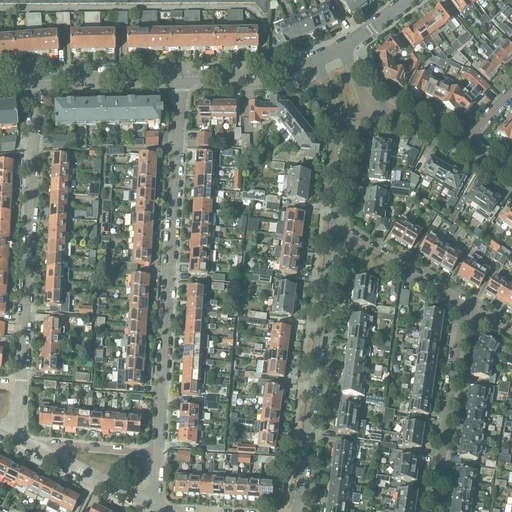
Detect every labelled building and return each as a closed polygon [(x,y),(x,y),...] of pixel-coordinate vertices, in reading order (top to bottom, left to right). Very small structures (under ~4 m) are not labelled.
[(260,0),(255,5),(263,14),(263,8),(270,2),(270,0),(260,0)] [(279,9),(275,0),(270,0),(270,2),(269,15),(271,15),(271,12),(279,9)] [(355,13),(362,8),(355,0),(338,0),(350,15),(354,12),(355,13)] [(369,0),(355,0),(362,8),(367,4),(366,3),(370,0),(369,0)] [(464,19),(472,13),(462,0),(450,0),(464,19)] [(472,5),(477,2),(475,0),(462,0),(472,13),(477,19),(480,16),(472,5)] [(449,30),(452,34),(456,32),(449,23),(454,20),(443,5),(435,11),(449,30)] [(330,6),(319,10),(326,27),(328,27),(329,29),(330,29),(329,28),(339,24),(339,25),(340,24),(335,12),(333,13),(330,6)] [(507,20),(511,13),(511,11),(508,8),(501,14),(507,20)] [(308,15),(315,32),(319,30),(320,31),(325,29),(324,28),(326,27),(319,10),(308,15)] [(435,13),(428,18),(437,31),(440,35),(445,31),(446,33),(449,30),(435,11),(434,12),(435,13)] [(313,32),(315,32),(308,15),(297,20),(304,36),(308,35),(309,36),(314,34),(313,32)] [(490,20),(486,15),(482,18),(486,23),(490,20)] [(428,18),(420,24),(437,47),(442,43),(438,37),(440,35),(437,31),(428,18)] [(286,24),(293,41),(294,42),(299,40),(298,39),(304,36),(297,20),(286,24)] [(290,42),(293,41),(286,24),(274,29),(277,37),(275,38),(280,49),(281,49),(282,49),(285,50),(288,48),(289,45),(290,45),(291,45),(290,42)] [(420,24),(412,30),(426,48),(430,46),(432,48),(436,45),(437,47),(420,24)] [(490,24),(484,29),(485,29),(488,32),(493,27),(490,24)] [(511,38),(511,31),(505,26),(504,27),(501,24),(497,28),(505,35),(506,34),(511,38)] [(430,53),(426,48),(412,30),(411,31),(409,29),(402,34),(414,50),(419,46),(423,50),(422,51),(426,56),(430,53)] [(209,51),(213,51),(213,32),(170,33),(171,52),(175,52),(177,50),(179,50),(179,51),(206,51),(206,49),(208,49),(209,51)] [(257,32),(213,32),(213,51),(219,51),(219,49),(222,49),(222,51),(248,51),(248,49),(250,49),(251,51),(257,51),(257,32)] [(166,52),(171,52),(170,33),(127,33),(127,53),(133,53),(134,50),(135,50),(135,52),(163,51),(163,50),(165,50),(166,52)] [(114,34),(94,34),(70,35),(71,54),(76,54),(77,51),(79,51),(79,53),(106,52),(106,51),(108,51),(109,53),(114,53),(114,34)] [(56,35),(13,38),(15,57),(19,57),(19,54),(22,54),(22,56),(49,54),(49,52),(52,52),(53,54),(57,54),(56,35)] [(464,35),(458,40),(462,46),(468,40),(464,35)] [(9,58),(15,57),(13,38),(0,39),(0,57),(7,57),(7,56),(9,55),(9,58)] [(511,49),(500,38),(493,46),(510,61),(511,58),(511,49)] [(393,60),(393,61),(396,59),(396,58),(404,51),(395,39),(386,47),(387,48),(383,51),(390,60),(393,60)] [(462,46),(458,40),(451,46),(455,52),(462,46)] [(481,47),(487,53),(503,68),(510,61),(493,46),(497,50),(494,53),(484,44),(481,47)] [(450,49),(445,53),(448,57),(453,53),(450,49)] [(392,69),(395,68),(394,67),(393,61),(393,60),(390,60),(383,51),(377,56),(379,59),(380,73),(379,77),(387,80),(389,76),(392,69)] [(413,53),(409,56),(414,62),(415,62),(418,59),(413,53)] [(488,59),(484,63),(497,75),(503,68),(487,53),(484,56),(488,59)] [(443,54),(436,59),(440,61),(443,63),(448,61),(446,59),(443,54)] [(452,60),(464,66),(468,62),(459,54),(452,60)] [(440,61),(437,66),(447,71),(452,60),(451,59),(451,60),(448,61),(443,63),(440,61)] [(490,82),(497,75),(484,63),(481,60),(477,64),(475,62),(472,65),(490,82)] [(414,64),(409,73),(414,75),(419,66),(415,64),(414,64)] [(389,76),(387,80),(391,82),(390,84),(401,88),(407,74),(397,70),(398,69),(395,68),(392,69),(389,76)] [(466,69),(461,80),(466,81),(471,85),(464,92),(474,101),(481,95),(482,96),(489,88),(473,73),(466,69)] [(418,73),(409,91),(421,97),(423,94),(430,79),(418,73)] [(440,84),(433,99),(442,104),(450,88),(453,83),(443,78),(440,84)] [(430,79),(423,94),(427,96),(427,98),(430,100),(432,99),(433,99),(440,84),(430,79)] [(442,104),(442,105),(453,111),(462,94),(450,88),(442,104)] [(453,111),(454,112),(455,110),(462,117),(463,118),(463,117),(476,103),(474,101),(464,92),(462,94),(453,111)] [(277,120),(278,122),(293,111),(288,105),(283,105),(283,99),(270,99),(270,105),(260,105),(260,120),(277,120)] [(116,126),(147,125),(146,103),(134,103),(134,102),(128,103),(116,104),(116,126)] [(160,116),(162,116),(162,109),(159,109),(159,102),(146,103),(147,125),(160,125),(160,116)] [(205,122),(211,122),(211,102),(204,102),(204,104),(198,103),(198,125),(205,125),(205,122)] [(223,124),(223,122),(223,104),(217,104),(217,102),(211,102),(211,122),(218,122),(218,124),(223,124)] [(224,104),(223,104),(223,122),(228,122),(228,125),(235,125),(235,104),(229,104),(229,102),(224,102),(224,104)] [(86,127),(116,126),(116,104),(104,104),(104,103),(98,103),(97,103),(97,104),(85,105),(86,127)] [(14,105),(0,106),(0,130),(17,129),(15,104),(14,104),(14,105)] [(55,128),(86,127),(85,105),(73,105),(73,104),(67,104),(67,105),(55,105),(55,128)] [(260,124),(260,120),(260,105),(259,105),(259,104),(249,104),(249,124),(260,124)] [(278,122),(286,132),(302,120),(298,114),(296,115),(293,111),(278,122)] [(498,133),(509,144),(510,143),(511,140),(511,119),(511,118),(498,133)] [(286,132),(294,142),(309,130),(306,126),(307,125),(302,120),(286,132)] [(278,129),(275,125),(269,130),(272,134),(278,129)] [(272,161),(302,165),(303,159),(315,160),(316,154),(318,154),(319,142),(313,142),(314,137),(309,130),(294,142),(292,144),(296,149),(297,148),(296,154),(283,152),(272,161)] [(241,149),(241,156),(250,156),(249,135),(241,136),(241,141),(241,149)] [(15,145),(16,138),(1,139),(1,146),(15,145)] [(291,146),(288,142),(282,147),(286,151),(291,146)] [(372,155),(390,157),(391,150),(393,150),(393,145),(374,142),(373,147),(371,149),(371,151),(372,153),(372,155)] [(124,148),(107,149),(107,157),(124,156),(124,148)] [(89,149),(89,157),(101,158),(101,149),(89,149)] [(411,149),(406,159),(413,162),(418,153),(411,149)] [(0,175),(12,176),(12,163),(9,163),(9,154),(0,155),(0,175)] [(197,154),(196,166),(214,168),(219,168),(220,156),(214,155),(197,154)] [(388,170),(390,157),(372,155),(371,160),(369,162),(369,165),(370,167),(388,170)] [(134,163),(134,168),(156,169),(156,157),(139,156),(139,163),(134,163)] [(52,159),(51,169),(70,170),(70,159),(52,159)] [(410,167),(413,162),(406,159),(405,167),(410,167)] [(437,161),(434,161),(429,159),(420,176),(424,179),(423,181),(430,185),(433,179),(441,165),(439,164),(438,162),(437,161)] [(283,171),(284,165),(270,163),(269,170),(283,171)] [(444,186),(452,171),(451,171),(450,169),(449,168),(446,168),(441,165),(433,179),(444,186)] [(213,174),(214,168),(196,166),(195,179),(213,180),(215,180),(216,175),(215,175),(215,174),(213,174)] [(388,170),(370,167),(370,169),(368,171),(368,173),(369,176),(369,180),(391,183),(390,189),(409,191),(409,189),(410,184),(395,182),(397,171),(388,170)] [(155,181),(156,169),(134,168),(138,169),(137,174),(136,174),(135,180),(155,181)] [(51,169),(51,182),(69,183),(70,170),(51,169)] [(284,177),(283,185),(309,189),(311,180),(308,180),(309,174),(308,174),(308,173),(302,172),(302,173),(285,171),(284,177)] [(456,172),(454,172),(452,171),(444,186),(451,189),(449,193),(447,196),(451,198),(455,200),(456,199),(460,191),(457,189),(464,178),(459,175),(458,173),(456,172)] [(235,172),(234,181),(242,182),(243,172),(235,172)] [(411,174),(410,184),(409,189),(413,191),(420,179),(411,174)] [(0,188),(11,189),(12,176),(0,175),(0,188)] [(195,179),(194,191),(216,192),(217,192),(218,188),(212,187),(213,180),(195,179)] [(155,181),(135,180),(132,180),(131,192),(136,192),(154,193),(155,181)] [(242,191),(242,182),(234,181),(233,190),(242,191)] [(51,182),(50,194),(66,195),(66,189),(69,189),(69,183),(51,182)] [(308,197),(309,189),(283,185),(282,193),(282,199),(299,201),(298,202),(304,203),(304,202),(305,202),(306,197),(308,197)] [(468,199),(463,196),(448,221),(455,226),(459,220),(457,218),(464,205),(467,205),(469,206),(471,203),(478,208),(488,193),(486,192),(486,191),(483,189),(482,189),(477,186),(468,199)] [(0,188),(0,200),(10,201),(11,189),(0,188)] [(408,198),(409,191),(390,189),(389,195),(408,198)] [(216,200),(216,192),(194,191),(194,203),(211,204),(221,205),(222,200),(216,200)] [(153,205),(154,193),(136,192),(136,199),(122,198),(122,203),(136,204),(153,205)] [(241,200),(262,203),(279,205),(280,198),(264,196),(264,194),(250,192),(246,194),(242,194),(241,200)] [(366,202),(365,205),(386,208),(387,195),(367,192),(366,197),(365,197),(364,202),(366,202)] [(488,193),(478,208),(474,213),(489,224),(500,210),(494,206),(499,200),(493,196),(493,195),(490,193),(489,194),(488,193)] [(50,194),(50,207),(66,208),(66,201),(68,201),(68,195),(66,195),(50,194)] [(415,201),(409,198),(404,207),(410,210),(415,201)] [(446,206),(451,209),(452,210),(458,200),(456,199),(455,200),(451,198),(446,206)] [(0,200),(0,213),(10,214),(10,201),(0,200)] [(103,213),(112,214),(113,202),(104,202),(103,213)] [(210,216),(211,204),(194,203),(193,214),(210,216)] [(262,209),(278,211),(279,205),(262,203),(262,209)] [(134,211),(133,215),(153,217),(153,205),(136,204),(135,211),(134,211)] [(386,208),(365,205),(365,207),(364,207),(363,212),(364,212),(364,218),(377,220),(375,230),(386,232),(387,223),(389,224),(389,221),(384,220),(386,208)] [(50,207),(49,219),(65,220),(65,213),(68,213),(68,208),(65,208),(66,208),(50,207)] [(503,223),(509,227),(511,223),(511,208),(511,209),(508,207),(499,220),(497,224),(500,226),(503,223)] [(437,214),(432,211),(428,217),(432,221),(437,214)] [(279,212),(278,224),(283,224),(285,224),(302,227),(302,225),(304,225),(304,222),(303,221),(304,215),(284,213),(279,212)] [(0,225),(9,226),(10,214),(0,213),(0,225)] [(112,214),(103,213),(102,225),(111,226),(112,214)] [(210,216),(193,214),(192,226),(215,228),(216,216),(215,216),(210,216)] [(152,229),(153,217),(133,215),(133,216),(130,216),(130,227),(132,227),(152,229)] [(442,220),(437,217),(432,226),(437,229),(442,220)] [(49,219),(48,232),(64,232),(65,226),(67,226),(67,220),(65,220),(49,219)] [(400,244),(412,225),(401,219),(397,227),(396,226),(394,230),(395,230),(391,236),(396,239),(395,240),(400,244)] [(247,228),(247,230),(257,231),(258,222),(248,220),(247,228)] [(276,228),(276,236),(283,237),(301,239),(301,237),(302,237),(303,234),(301,233),(302,227),(285,224),(283,224),(278,224),(277,223),(277,224),(276,228)] [(418,228),(412,225),(400,244),(406,247),(407,245),(412,248),(415,242),(416,242),(417,239),(425,226),(421,223),(418,228)] [(0,238),(8,239),(9,226),(0,225),(0,238)] [(111,226),(102,225),(102,234),(111,234),(111,226)] [(456,228),(451,225),(448,232),(453,235),(456,228)] [(215,228),(192,226),(191,239),(210,240),(210,233),(220,233),(220,228),(215,228)] [(134,232),(134,240),(151,241),(152,229),(132,227),(132,232),(134,232)] [(431,235),(429,238),(426,244),(425,244),(424,247),(420,254),(425,256),(424,258),(429,261),(430,259),(431,260),(442,240),(443,240),(438,236),(440,232),(435,229),(431,236),(431,235)] [(462,230),(458,237),(464,241),(468,233),(462,230)] [(48,232),(48,244),(66,245),(67,232),(64,232),(48,232)] [(283,241),(282,248),(299,250),(299,249),(301,249),(301,246),(300,245),(301,239),(283,237),(276,236),(272,236),(271,240),(283,241)] [(0,238),(0,251),(8,252),(8,239),(0,238)] [(133,244),(133,253),(150,254),(151,241),(134,240),(132,239),(131,244),(133,244)] [(219,240),(210,240),(191,239),(191,251),(209,252),(210,245),(219,245),(219,240)] [(482,242),(478,240),(476,239),(472,246),(478,249),(482,242)] [(441,266),(450,250),(453,246),(442,240),(431,260),(432,260),(434,261),(434,262),(435,262),(435,264),(439,267),(440,265),(441,266)] [(489,247),(493,249),(497,243),(493,240),(489,247)] [(48,244),(47,257),(63,257),(63,251),(66,251),(66,245),(48,244)] [(450,250),(441,266),(442,266),(444,268),(445,269),(445,270),(449,273),(450,271),(451,272),(461,256),(463,252),(453,246),(450,250)] [(275,248),(274,260),(279,260),(281,260),(298,262),(298,261),(299,260),(300,258),(299,257),(299,250),(282,248),(280,248),(275,248)] [(215,252),(209,252),(191,251),(190,262),(212,264),(214,264),(215,252)] [(113,264),(113,269),(126,270),(126,264),(149,265),(150,254),(133,253),(126,252),(126,260),(120,259),(120,264),(113,264)] [(493,260),(498,263),(502,256),(497,253),(493,260)] [(462,270),(458,276),(463,279),(462,280),(467,284),(477,267),(481,260),(475,256),(473,259),(469,257),(463,267),(461,270),(462,270)] [(507,259),(502,256),(498,263),(503,266),(507,259)] [(47,257),(47,269),(62,269),(63,263),(65,263),(66,257),(63,257),(47,257)] [(279,260),(278,265),(280,266),(279,273),(296,275),(297,273),(298,272),(298,269),(297,269),(298,262),(281,260),(279,260)] [(212,268),(212,264),(190,262),(189,274),(208,275),(208,268),(212,268)] [(477,267),(467,284),(473,287),(474,285),(478,288),(482,282),(483,282),(484,279),(490,269),(486,267),(484,271),(477,267)] [(47,269),(46,281),(62,282),(64,282),(68,282),(69,270),(65,270),(62,269),(47,269)] [(253,270),(252,276),(271,278),(272,272),(253,270)] [(271,278),(252,276),(251,275),(251,282),(270,284),(271,278)] [(128,289),(130,289),(148,290),(149,278),(132,276),(131,284),(129,284),(128,289)] [(496,299),(506,282),(502,280),(501,281),(495,277),(485,293),(487,294),(487,295),(491,297),(491,296),(492,297),(493,296),(496,298),(495,299),(496,299)] [(375,295),(377,281),(367,280),(367,279),(363,279),(356,278),(356,284),(354,284),(353,292),(373,294),(375,295)] [(46,281),(45,294),(61,294),(61,288),(64,288),(64,282),(62,282),(46,281)] [(505,305),(511,293),(511,285),(506,282),(496,299),(497,300),(496,301),(501,303),(501,302),(502,303),(503,302),(506,304),(505,305)] [(274,292),(272,301),(295,304),(296,294),(294,294),(295,288),(290,287),(290,286),(286,286),(286,287),(273,285),(272,291),(274,292)] [(396,297),(398,286),(391,286),(391,288),(387,288),(386,295),(396,297)] [(188,300),(205,301),(205,294),(207,294),(208,289),(189,288),(188,294),(187,295),(187,298),(188,299),(188,300)] [(127,301),(129,301),(147,302),(148,290),(130,289),(130,296),(128,295),(127,301)] [(373,294),(353,292),(352,299),(354,300),(353,305),(360,306),(363,307),(363,306),(374,307),(374,302),(372,302),(373,294)] [(410,293),(401,292),(399,307),(408,308),(410,293)] [(45,294),(45,307),(60,308),(61,308),(61,314),(69,314),(69,307),(70,296),(61,295),(61,294),(45,294)] [(430,298),(425,294),(421,300),(426,304),(430,298)] [(215,302),(205,301),(188,300),(188,306),(186,307),(186,310),(187,310),(187,312),(204,313),(205,307),(215,308),(215,302)] [(147,314),(147,302),(129,301),(129,308),(127,308),(126,313),(129,313),(147,314)] [(295,304),(272,301),(271,307),(270,307),(269,314),(282,316),(282,317),(286,317),(287,316),(291,317),(292,311),(294,311),(295,304)] [(378,314),(394,316),(394,309),(378,308),(378,314)] [(422,318),(421,322),(441,325),(443,313),(441,313),(440,311),(437,310),(436,312),(432,312),(431,310),(428,309),(427,311),(425,311),(424,318),(422,318)] [(204,314),(204,313),(187,312),(187,318),(186,319),(185,322),(186,322),(186,324),(204,325),(204,319),(216,320),(216,315),(204,314)] [(248,312),(247,319),(266,321),(267,315),(248,312)] [(126,325),(146,326),(147,314),(129,313),(128,320),(126,320),(126,325)] [(50,316),(50,317),(50,323),(44,322),(44,328),(43,328),(43,333),(44,333),(43,335),(59,336),(65,336),(66,317),(50,316)] [(349,322),(348,330),(368,332),(369,324),(371,325),(372,319),(362,318),(358,317),(358,318),(351,317),(351,322),(349,322)] [(247,319),(247,322),(247,325),(265,327),(266,321),(247,319)] [(441,325),(421,322),(422,323),(421,330),(420,330),(419,334),(421,334),(440,337),(440,331),(443,331),(443,328),(441,327),(441,325)] [(210,326),(204,325),(186,324),(186,330),(184,331),(184,334),(185,335),(185,336),(203,337),(203,329),(209,329),(209,330),(215,331),(215,326),(210,325),(210,326)] [(128,330),(127,337),(145,338),(146,326),(126,325),(125,330),(128,330)] [(265,340),(270,340),(288,343),(290,329),(273,327),(272,332),(266,331),(265,340)] [(366,345),(368,332),(348,330),(347,337),(349,337),(348,343),(366,345)] [(419,345),(419,346),(438,348),(439,343),(441,342),(441,339),(440,338),(440,337),(421,334),(420,341),(417,341),(417,345),(419,345)] [(43,347),(59,348),(59,336),(43,335),(43,341),(42,340),(42,346),(43,346),(43,347)] [(124,348),(144,350),(145,338),(127,337),(123,336),(123,341),(120,341),(120,348),(124,348)] [(215,338),(203,337),(185,336),(185,342),(183,343),(183,346),(184,347),(184,349),(202,350),(202,343),(209,343),(214,343),(215,338)] [(475,351),(474,354),(492,357),(497,358),(497,355),(494,353),(498,347),(497,346),(497,343),(494,342),(493,343),(483,337),(482,339),(480,339),(478,341),(479,343),(479,344),(478,351),(475,351)] [(268,346),(267,352),(287,354),(288,343),(270,340),(269,346),(268,346)] [(346,347),(345,356),(365,358),(366,351),(369,351),(370,346),(366,345),(348,343),(348,347),(346,347)] [(438,349),(438,348),(419,346),(418,353),(416,353),(416,356),(417,357),(418,357),(436,360),(437,354),(439,353),(440,350),(438,349)] [(42,358),(42,360),(58,361),(59,348),(43,347),(42,353),(41,358),(42,358)] [(125,360),(144,362),(144,350),(124,348),(124,354),(126,354),(125,360)] [(183,360),(201,362),(202,350),(184,349),(184,354),(183,355),(182,358),(184,359),(183,360)] [(267,363),(268,364),(285,366),(287,354),(267,352),(266,357),(268,357),(267,363)] [(472,357),(471,359),(472,359),(473,360),(473,366),(490,368),(493,369),(493,364),(491,364),(492,357),(474,354),(474,355),(472,356),(472,357)] [(363,371),(365,358),(345,356),(344,363),(346,363),(345,369),(363,371)] [(414,368),(416,368),(435,371),(436,365),(438,365),(438,362),(436,361),(436,360),(418,357),(417,357),(416,364),(415,364),(414,368)] [(63,361),(58,361),(42,360),(42,366),(41,366),(41,371),(41,373),(63,373),(63,361)] [(118,360),(117,372),(118,372),(125,372),(143,374),(144,362),(125,360),(118,360)] [(201,362),(183,360),(183,366),(182,366),(182,369),(183,370),(183,372),(200,374),(201,367),(202,367),(203,362),(201,362)] [(268,364),(267,363),(263,362),(262,375),(284,378),(285,366),(268,364)] [(490,368),(473,366),(472,367),(471,367),(470,370),(472,371),(471,377),(485,379),(485,383),(495,384),(496,376),(489,375),(490,368)] [(435,372),(435,371),(416,368),(414,375),(413,375),(412,379),(414,380),(433,382),(434,377),(436,376),(436,373),(435,372)] [(343,373),(342,381),(361,384),(363,371),(345,369),(345,373),(343,373)] [(143,374),(125,372),(118,372),(117,385),(107,384),(107,390),(128,392),(129,386),(142,387),(142,385),(144,385),(144,380),(142,379),(143,374)] [(181,379),(181,382),(182,382),(182,385),(199,386),(202,386),(204,386),(205,374),(200,374),(183,372),(182,378),(181,379)] [(92,374),(76,373),(75,381),(91,383),(92,374)] [(258,386),(256,399),(261,399),(263,400),(275,401),(281,402),(282,389),(277,388),(277,382),(260,380),(259,380),(258,386)] [(411,387),(411,391),(432,394),(432,388),(434,388),(435,385),(433,384),(433,382),(414,380),(413,387),(411,387)] [(352,396),(363,397),(363,391),(360,391),(361,384),(342,381),(341,389),(342,389),(342,394),(349,395),(348,396),(352,396)] [(199,398),(199,386),(182,385),(182,390),(181,391),(180,394),(181,394),(181,397),(199,398)] [(466,396),(466,399),(468,400),(468,401),(485,403),(488,404),(491,404),(494,390),(484,388),(483,392),(469,390),(468,395),(466,396)] [(410,398),(410,402),(430,405),(431,400),(433,399),(433,396),(432,395),(432,394),(411,391),(412,391),(411,398),(410,398)] [(366,404),(373,405),(384,406),(385,400),(367,397),(366,404)] [(279,414),(281,402),(263,400),(262,406),(260,406),(260,412),(279,414)] [(485,403),(468,401),(467,406),(464,407),(464,410),(466,411),(466,412),(485,415),(487,404),(485,403)] [(430,406),(430,405),(410,402),(409,402),(407,414),(428,417),(429,411),(431,410),(432,407),(430,406)] [(46,427),(52,428),(54,410),(54,408),(48,408),(49,406),(41,405),(40,427),(41,427),(42,428),(45,428),(46,427)] [(65,411),(64,429),(66,429),(67,430),(70,430),(70,429),(76,430),(77,412),(79,412),(79,410),(77,410),(78,409),(74,409),(74,410),(73,410),(73,407),(66,406),(66,409),(66,411),(65,411)] [(339,411),(338,420),(359,422),(361,409),(341,407),(340,412),(339,411)] [(204,413),(200,413),(200,409),(181,408),(180,414),(179,415),(179,417),(180,418),(180,420),(199,421),(203,422),(204,413)] [(58,428),(64,429),(65,411),(66,411),(66,409),(60,409),(60,411),(54,410),(52,428),(54,428),(54,429),(57,429),(58,428)] [(83,430),(89,431),(90,413),(91,413),(91,412),(85,411),(85,413),(79,412),(77,412),(76,430),(79,430),(79,431),(82,431),(83,430)] [(90,413),(89,431),(91,431),(91,432),(94,432),(95,431),(101,432),(102,414),(103,414),(103,412),(97,412),(97,414),(91,413),(90,413)] [(278,425),(279,414),(260,412),(259,416),(261,416),(260,423),(278,425)] [(487,416),(485,415),(466,412),(465,418),(463,419),(462,421),(464,423),(464,424),(484,427),(485,420),(486,420),(487,416)] [(102,414),(101,432),(103,432),(104,433),(107,433),(107,432),(113,433),(115,415),(116,416),(116,414),(110,413),(110,415),(103,414),(102,414)] [(128,420),(127,419),(126,434),(128,434),(129,435),(132,436),(132,434),(139,435),(141,416),(135,415),(134,414),(130,413),(128,415),(128,420)] [(115,415),(113,433),(115,433),(116,434),(119,434),(120,433),(126,434),(127,419),(128,420),(128,415),(122,414),(121,416),(116,416),(115,415)] [(179,430),(179,433),(198,434),(199,421),(180,420),(180,426),(178,426),(178,429),(179,430)] [(338,420),(337,428),(338,428),(337,433),(350,434),(349,439),(363,441),(366,423),(359,422),(338,420)] [(255,422),(254,434),(257,435),(259,435),(276,437),(278,425),(260,423),(258,422),(255,422)] [(402,428),(402,434),(405,435),(422,438),(422,436),(424,436),(425,433),(423,432),(424,426),(403,423),(402,428)] [(463,435),(480,438),(482,438),(483,432),(484,432),(485,427),(484,427),(464,424),(463,429),(461,430),(461,433),(463,434),(463,435)] [(198,437),(198,434),(179,433),(179,438),(178,438),(177,441),(179,442),(178,444),(195,445),(196,437),(198,437)] [(275,450),(276,437),(259,435),(257,435),(256,440),(259,440),(258,447),(275,450)] [(370,435),(369,442),(381,443),(381,436),(370,435)] [(398,441),(397,446),(400,446),(420,449),(421,444),(423,443),(424,440),(422,439),(422,438),(405,435),(404,442),(401,441),(398,441)] [(460,441),(459,444),(461,445),(461,446),(479,449),(480,442),(482,443),(483,438),(480,438),(463,435),(462,441),(460,441)] [(334,450),(333,458),(354,460),(355,453),(360,453),(360,449),(377,451),(378,445),(358,442),(357,447),(352,446),(347,446),(336,445),(335,450),(334,450)] [(238,445),(238,453),(254,454),(255,446),(238,445)] [(478,454),(485,455),(486,450),(480,449),(461,446),(460,452),(458,453),(458,456),(460,457),(459,459),(477,461),(478,454)] [(190,453),(178,452),(177,462),(189,462),(190,453)] [(237,464),(250,464),(250,456),(238,456),(237,464)] [(394,467),(400,468),(417,471),(417,470),(419,469),(420,466),(418,465),(419,459),(396,456),(394,467)] [(510,458),(499,456),(498,463),(509,465),(510,458)] [(333,458),(332,466),(333,466),(333,471),(353,473),(353,468),(354,460),(333,458)] [(0,478),(4,480),(11,465),(6,462),(6,461),(2,459),(2,460),(0,459),(0,478)] [(207,479),(201,479),(199,496),(201,496),(202,497),(205,497),(206,496),(211,496),(212,479),(213,465),(208,464),(207,479)] [(11,465),(4,480),(3,481),(10,484),(10,483),(15,485),(22,470),(17,468),(18,467),(13,465),(13,466),(11,465)] [(195,478),(189,478),(188,495),(189,495),(189,496),(193,496),(194,495),(199,496),(201,479),(202,465),(196,465),(195,478)] [(394,467),(392,480),(395,480),(415,483),(416,477),(418,476),(419,473),(417,472),(417,471),(400,468),(394,467)] [(22,470),(15,485),(14,486),(21,490),(22,489),(26,491),(33,476),(28,473),(29,472),(24,470),(24,471),(22,470)] [(456,482),(476,485),(476,481),(474,480),(475,473),(458,470),(457,472),(455,473),(455,476),(457,477),(456,482)] [(331,476),(330,483),(351,486),(352,478),(353,473),(333,471),(332,476),(331,476)] [(212,479),(211,496),(213,497),(214,498),(217,498),(218,497),(223,497),(224,480),(225,478),(225,475),(225,474),(213,473),(212,479)] [(224,480),(223,497),(225,497),(225,499),(229,499),(230,498),(235,498),(236,481),(237,474),(232,474),(232,476),(225,475),(225,478),(224,480)] [(188,495),(189,478),(189,476),(184,475),(184,477),(176,477),(175,494),(177,494),(178,495),(181,496),(182,494),(188,495)] [(26,492),(24,496),(35,501),(37,497),(37,496),(45,481),(39,479),(40,478),(36,476),(35,477),(33,476),(26,491),(26,492)] [(244,481),(236,481),(235,498),(237,498),(237,499),(241,500),(241,499),(247,499),(248,479),(244,479),(244,481)] [(248,479),(247,499),(249,499),(250,500),(253,501),(254,499),(260,500),(261,482),(261,480),(248,479)] [(45,481),(37,496),(37,497),(44,501),(44,500),(48,502),(56,487),(51,484),(47,482),(45,481)] [(272,501),(273,481),(268,481),(268,483),(261,482),(260,500),(261,500),(261,501),(265,501),(266,500),(272,501)] [(476,485),(456,482),(456,484),(454,484),(453,487),(455,488),(454,493),(473,496),(475,485),(476,485)] [(330,483),(328,491),(330,492),(329,496),(349,499),(350,494),(351,486),(330,483)] [(54,511),(57,511),(58,510),(67,493),(62,490),(63,489),(58,487),(58,488),(56,487),(48,502),(45,508),(54,511)] [(396,490),(396,495),(398,495),(397,502),(415,505),(415,503),(417,503),(418,500),(416,499),(417,493),(396,490)] [(69,493),(67,493),(58,510),(61,511),(71,511),(79,498),(73,495),(74,495),(69,493)] [(453,500),(453,505),(471,507),(473,496),(454,493),(454,495),(452,496),(452,498),(453,500)] [(327,501),(326,509),(348,511),(349,503),(349,499),(329,496),(329,501),(327,501)] [(395,502),(395,506),(397,507),(395,511),(415,511),(416,511),(414,510),(415,505),(397,502),(395,502)]
